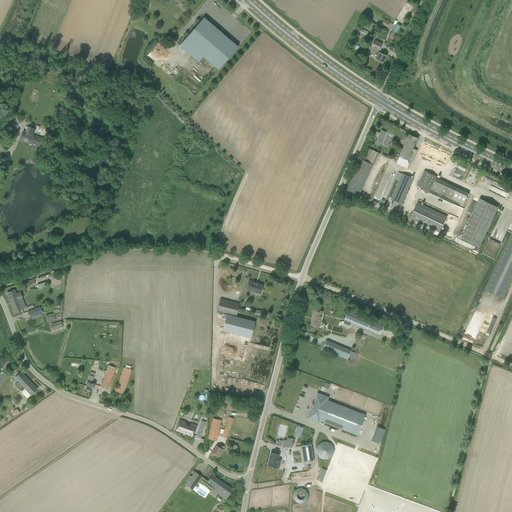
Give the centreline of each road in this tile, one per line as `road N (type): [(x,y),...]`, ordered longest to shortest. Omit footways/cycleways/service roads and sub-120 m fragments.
road 1 (unclassified): [(248,479),(303,280),(379,100)]
road 2 (unclassified): [(248,479),(142,420),(43,381),(0,296)]
road 3 (track): [(0,285),(129,251),(208,252),(303,280)]
road 4 (track): [(511,365),(303,280)]
road 5 (secondary): [(379,100),(248,0)]
road 6 (secondary): [(511,171),(379,100)]
